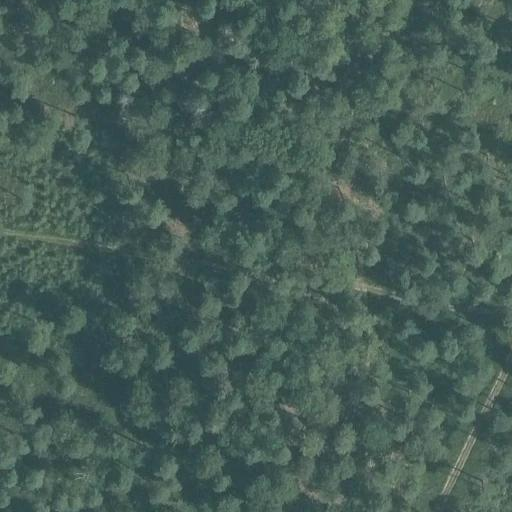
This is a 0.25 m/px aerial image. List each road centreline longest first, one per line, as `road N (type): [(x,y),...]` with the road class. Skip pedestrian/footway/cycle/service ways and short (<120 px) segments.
road 1 (track): [(511,343),(299,292),(0,239)]
road 2 (track): [(443,511),(511,375)]
